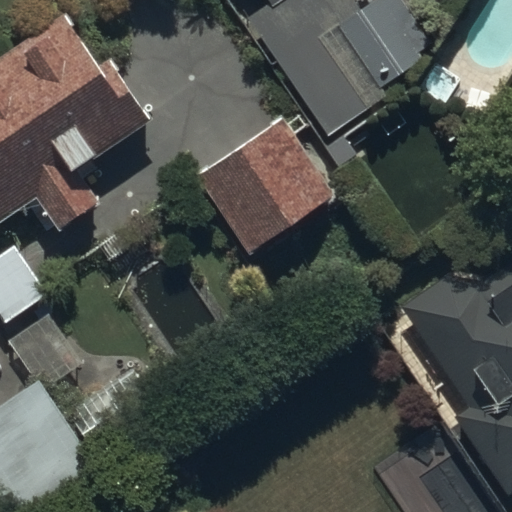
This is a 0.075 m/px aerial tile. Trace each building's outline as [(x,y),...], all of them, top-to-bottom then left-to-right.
[(346,0),(264,0),(272,11),(251,26),(332,143),(428,76),(419,63),(431,55),(392,0),(390,0),(360,21),(346,0)] [(64,34),(0,76),(0,237),(36,212),(40,218),(34,222),(48,242),(54,237),(63,250),(105,221),(85,192),(102,180),(98,175),(158,134),(115,72),(106,78),(71,28),(64,34)] [(337,211),(285,128),(195,185),(248,268),(337,211)] [(12,261),(0,268),(0,324),(13,343),(7,346),(44,399),(82,372),(75,361),(86,353),(59,314),(29,335),(21,324),(45,308),(12,261)] [(445,285),(400,315),(466,415),(454,423),(507,505),(511,501),(511,272),(485,290),(445,285)] [(133,376),(68,422),(97,463),(162,416),(133,376)] [(66,511),(102,488),(39,395),(0,420),(0,511),(66,511)]
